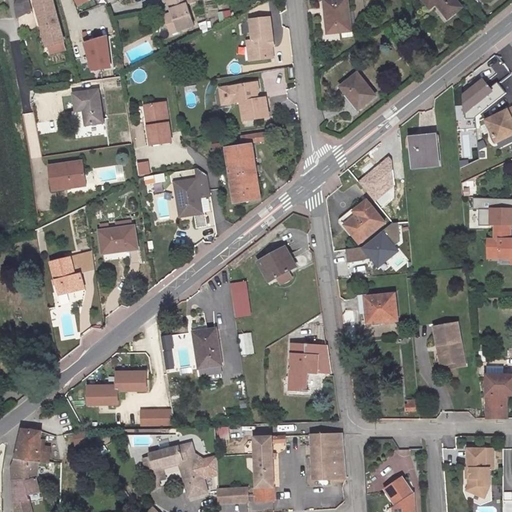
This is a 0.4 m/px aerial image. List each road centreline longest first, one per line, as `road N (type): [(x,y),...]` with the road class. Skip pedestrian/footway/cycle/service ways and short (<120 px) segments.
road 1 (tertiary): [(314,177),(4,425)]
road 2 (residential): [(356,425),(347,416),(314,177)]
road 3 (tertiary): [(511,21),(314,177)]
road 4 (residential): [(314,177),(295,0)]
